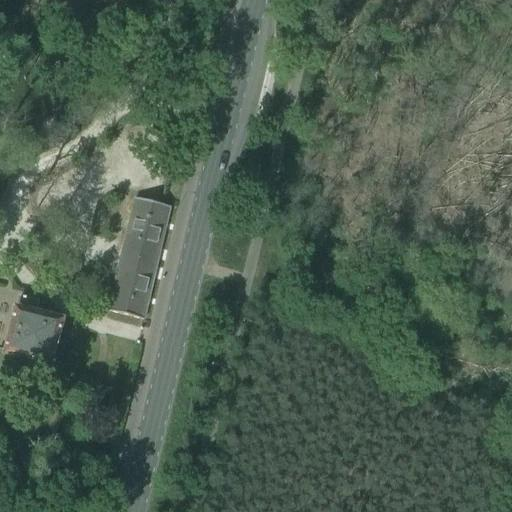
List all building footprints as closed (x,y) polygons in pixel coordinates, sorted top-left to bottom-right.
[(56,186),(43,207),(54,214),(67,193),(56,186)] [(72,191),(68,207),(77,209),(81,193),(72,191)] [(134,200),(121,256),(156,264),(169,208),(134,200)] [(156,264),(121,256),(107,312),(143,320),(156,264)] [(107,280),(112,269),(87,257),(80,269),(98,278),(99,277),(107,280)] [(61,287),(74,291),(80,266),(67,263),(61,287)] [(6,353),(0,351),(0,370),(0,371),(2,374),(4,376),(7,376),(9,376),(12,374),(18,376),(17,377),(21,378),(21,377),(57,385),(61,366),(50,364),(60,322),(34,315),(37,303),(25,300),(26,299),(23,298),(23,299),(19,299),(6,353)]
